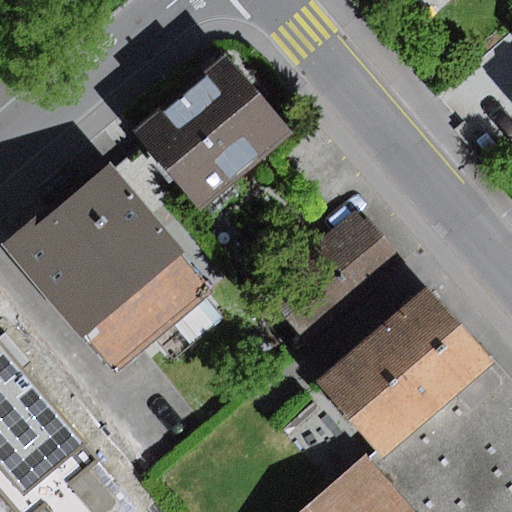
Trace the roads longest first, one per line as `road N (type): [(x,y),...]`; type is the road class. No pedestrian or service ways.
road 1 (residential): [(0,150),(178,0)]
road 2 (residential): [(275,0),(405,156)]
road 3 (residential): [(405,156),(511,278)]
road 4 (residential): [(405,156),(511,63)]
